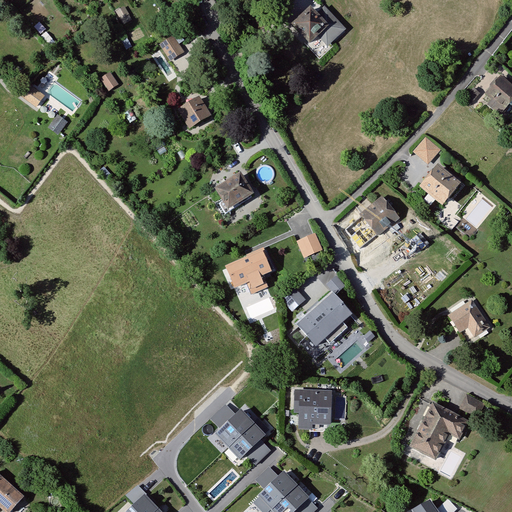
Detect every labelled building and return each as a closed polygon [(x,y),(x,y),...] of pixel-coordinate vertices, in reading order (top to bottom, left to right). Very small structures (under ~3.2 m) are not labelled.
[(130,15),(126,6),(117,10),(122,19),(130,15)] [(310,10),(293,26),(310,43),(318,35),(327,44),(344,28),(326,8),(317,17),(310,10)] [(185,50),(175,35),(161,44),(171,59),(185,50)] [(111,73),(103,78),(109,89),(118,84),(111,73)] [(511,86),(502,78),(487,94),(494,100),(490,104),(501,114),(511,101),(511,86)] [(44,96),(29,86),(23,96),(37,105),(44,96)] [(199,99),(179,112),(189,129),(209,117),(199,99)] [(67,122),(57,116),(50,127),(60,133),(67,122)] [(427,140),(415,153),(428,164),(440,151),(427,140)] [(439,168),(421,189),(442,206),(459,185),(439,168)] [(241,174),(218,189),(229,208),(253,194),(241,174)] [(382,199),(361,216),(378,236),(398,219),(382,199)] [(315,235),(299,242),(306,257),(322,250),(315,235)] [(263,253),(228,268),(236,287),(248,282),(252,293),(267,287),(264,281),(273,277),(263,253)] [(345,285),(337,276),(328,283),(336,293),(345,285)] [(304,299),(293,286),(280,297),(292,310),(304,299)] [(351,313),(333,293),(297,324),(317,346),(325,339),(329,344),(348,328),(342,321),(351,313)] [(490,327),(472,299),(448,315),(459,333),(468,327),(474,337),(490,327)] [(375,336),(370,331),(364,336),(369,341),(375,336)] [(332,390),(295,388),(294,411),(299,413),(298,428),(311,428),(312,424),(330,424),(332,390)] [(482,403),(468,396),(462,407),(476,415),(482,403)] [(470,420),(432,401),(409,447),(436,460),(449,433),(460,439),(470,420)] [(220,428),(235,415),(225,404),(210,418),(220,428)] [(255,422),(242,408),(235,415),(220,428),(215,433),(228,447),(255,422)] [(255,422),(228,447),(240,460),(245,455),(261,441),(267,435),(255,422)] [(261,441),(245,455),(255,466),(271,451),(261,441)] [(268,467),(255,479),(264,488),(277,476),(268,467)] [(264,488),(254,497),(268,511),(296,486),(282,471),(277,476),(264,488)] [(7,511),(22,494),(0,476),(0,507),(6,511),(7,511)] [(296,486),(268,511),(295,511),(296,511),(309,499),(296,486)] [(155,511),(158,509),(144,494),(125,511),(155,511)] [(309,499),(296,511),(295,511),(313,511),(317,508),(309,499)] [(439,511),(430,499),(413,509),(414,511),(439,511)] [(450,499),(440,508),(443,511),(448,511),(456,505),(450,499)]
